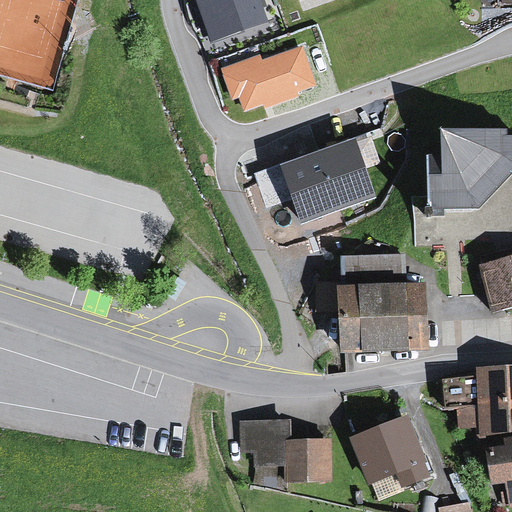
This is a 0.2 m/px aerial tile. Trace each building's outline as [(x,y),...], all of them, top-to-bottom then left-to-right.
[(298,194),(307,218),(377,192),(367,165),(395,155),(384,125),(354,136),(358,148),(294,172),(289,159),(258,170),(271,204),(298,194)] [(511,132),(434,135),(435,158),(423,158),(424,211),(478,209),(511,173),(511,132)] [(511,259),(479,267),(491,318),(511,313),(511,259)] [(333,291),(336,356),(424,352),(421,287),(333,291)] [(511,377),(442,382),(445,431),(511,427),(511,377)] [(410,418),(354,440),(370,481),(426,459),(410,418)] [(241,426),(243,484),(330,482),(329,442),(290,444),(289,424),(241,426)] [(511,503),(511,445),(490,448),(497,505),(511,503)] [(476,511),(475,500),(445,504),(445,511),(476,511)]
